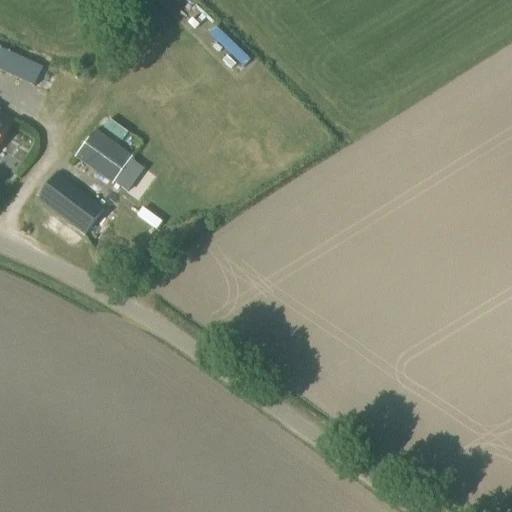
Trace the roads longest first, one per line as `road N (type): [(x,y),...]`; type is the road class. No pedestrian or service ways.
road 1 (unclassified): [(413,511),(140,315),(0,246)]
road 2 (track): [(0,225),(85,114),(127,0)]
